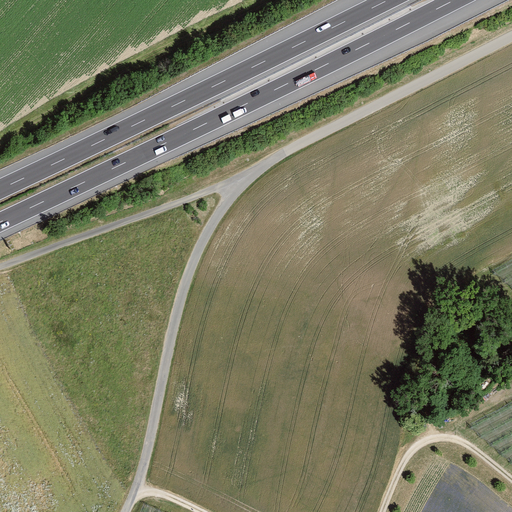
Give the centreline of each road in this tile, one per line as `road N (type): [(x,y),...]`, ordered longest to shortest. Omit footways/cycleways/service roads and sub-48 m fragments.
road 1 (unclassified): [(137,486),(188,269),(231,182),(511,36)]
road 2 (motorway): [(0,222),(455,0)]
road 3 (motorway): [(388,0),(0,188)]
road 4 (unclassified): [(511,481),(460,440),(432,435),(407,451),(380,511)]
